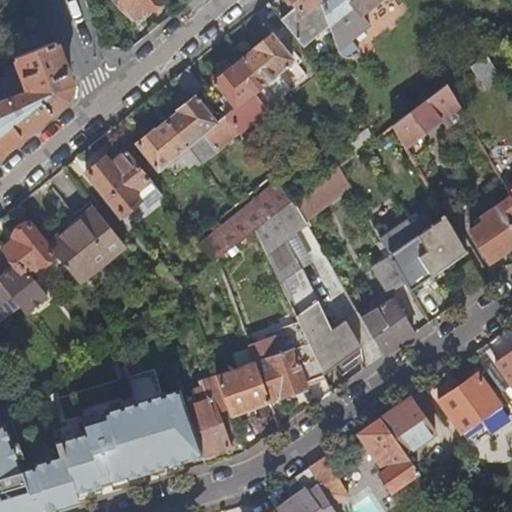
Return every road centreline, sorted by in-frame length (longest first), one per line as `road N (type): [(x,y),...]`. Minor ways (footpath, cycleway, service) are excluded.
road 1 (residential): [(147,511),(258,477),(511,298)]
road 2 (residential): [(229,0),(100,103)]
road 3 (residential): [(100,103),(0,187)]
